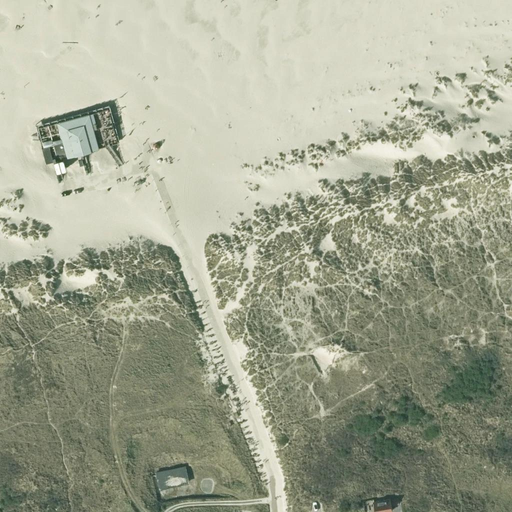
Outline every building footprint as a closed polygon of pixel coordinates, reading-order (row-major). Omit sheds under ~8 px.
[(88,112),(57,121),(62,140),(52,143),(55,154),(51,156),(53,160),(97,147),(88,112)] [(62,140),(57,121),(36,126),(41,146),(48,144),(52,143),(62,140)] [(48,144),(41,146),(45,162),(53,160),(51,156),(48,144)] [(120,439),(115,440),(119,451),(124,449),(127,458),(221,421),(218,412),(222,411),(218,400),(214,402),(210,392),(116,429),(120,439)] [(188,482),(185,465),(154,472),(155,475),(151,476),(156,503),(165,501),(163,487),(188,482)] [(390,499),(373,502),(374,511),(381,511),(392,510),(391,505),(396,504),(395,498),(390,499)]
